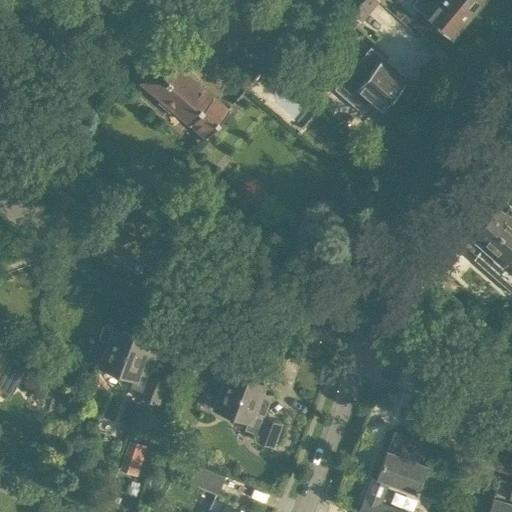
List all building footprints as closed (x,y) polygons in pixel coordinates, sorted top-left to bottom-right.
[(238,0),(222,0),(210,15),(247,47),(249,44),(264,57),(279,39),(264,26),(267,24),(238,0)] [(346,0),(340,7),(358,22),(368,9),(357,0),(346,0)] [(357,0),(368,9),(375,0),(357,0)] [(472,12),(458,0),(416,0),(411,6),(449,38),(472,12)] [(458,0),(472,12),(482,0),(458,0)] [(291,38),(298,38),(299,23),(291,23),(291,38)] [(403,84),(378,62),(382,58),(370,48),(334,90),(360,112),(369,102),(382,113),(384,111),(395,98),(393,96),(403,84)] [(157,49),(133,77),(206,139),(230,111),(157,49)] [(481,247),(501,263),(503,265),(511,253),(511,210),(509,207),(503,214),(496,208),(463,246),(474,255),(481,247)] [(451,314),(441,312),(439,319),(449,322),(451,314)] [(149,342),(103,325),(97,340),(106,343),(96,367),(132,380),(129,388),(143,393),(141,400),(158,406),(168,383),(146,374),(154,353),(146,350),(149,342)] [(11,363),(16,366),(27,344),(4,333),(0,341),(0,377),(2,379),(11,363)] [(272,448),(281,424),(261,416),(269,396),(260,393),(264,384),(218,368),(217,370),(216,370),(212,382),(220,385),(211,410),(247,423),(244,431),(258,436),(256,442),(272,448)] [(371,476),(363,496),(361,495),(355,509),(361,511),(385,511),(388,505),(384,503),(390,485),(416,495),(427,466),(400,456),(407,438),(394,432),(375,478),(371,476)] [(0,438),(0,455),(1,456),(8,443),(0,438)] [(147,447),(128,441),(119,470),(138,475),(147,447)] [(361,442),(354,461),(362,464),(369,446),(361,442)] [(218,490),(224,477),(197,465),(191,479),(218,490)] [(189,466),(186,472),(193,474),(195,469),(189,466)] [(511,511),(511,482),(498,479),(488,511),(511,511)] [(238,511),(212,499),(208,509),(209,510),(208,511),(238,511)]
